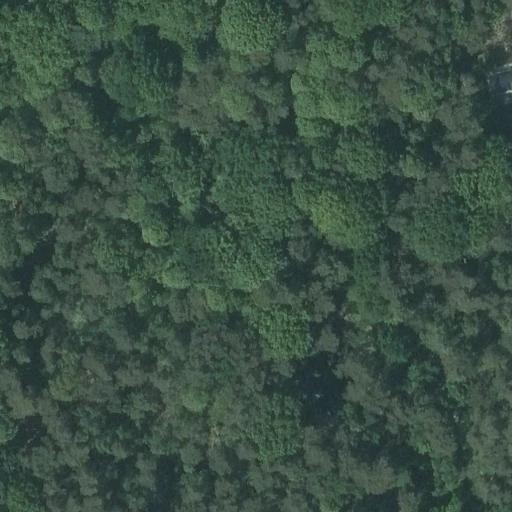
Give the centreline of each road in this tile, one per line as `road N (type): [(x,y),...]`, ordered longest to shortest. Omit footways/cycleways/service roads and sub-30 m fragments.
road 1 (track): [(109,6),(124,54),(148,88),(180,114),(308,176),(373,227),(423,282),(477,435),(492,511)]
road 2 (track): [(0,361),(41,511)]
road 3 (track): [(130,0),(0,37)]
